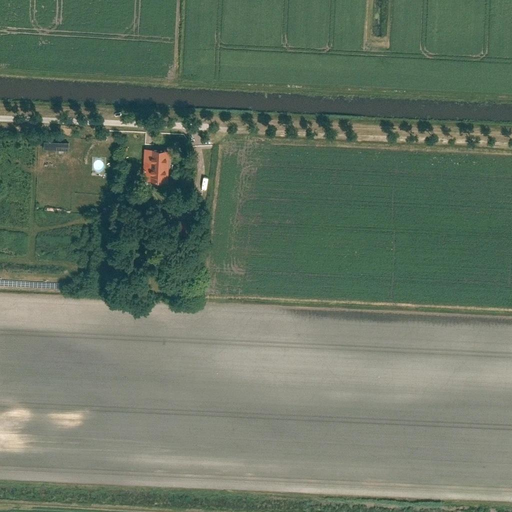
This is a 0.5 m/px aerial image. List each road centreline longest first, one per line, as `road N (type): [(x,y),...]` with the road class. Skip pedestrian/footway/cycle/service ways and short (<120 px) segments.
road 1 (track): [(173,125),(511,144)]
road 2 (unclassified): [(0,117),(173,125)]
